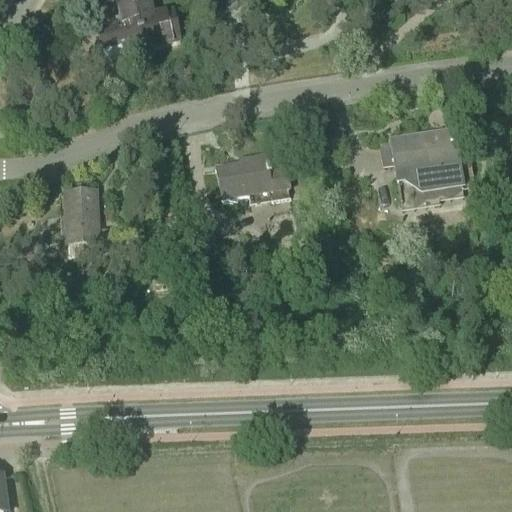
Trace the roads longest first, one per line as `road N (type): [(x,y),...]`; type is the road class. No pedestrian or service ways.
road 1 (unclassified): [(511,65),(193,114),(0,170)]
road 2 (tertiary): [(0,426),(511,404)]
